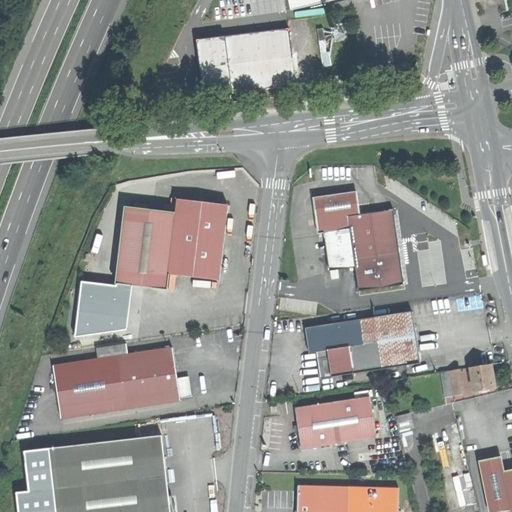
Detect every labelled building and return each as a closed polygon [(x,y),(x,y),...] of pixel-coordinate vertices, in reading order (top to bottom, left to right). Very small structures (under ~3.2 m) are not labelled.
[(289,0),(292,13),(348,0),(289,0)] [(197,43),(204,100),(251,94),(283,91),(296,89),(293,70),(289,32),(245,37),(197,43)] [(318,33),(321,56),(327,56),(325,33),(318,33)] [(330,55),(327,56),(321,56),(322,70),(332,69),(330,55)] [(342,217),(348,216),(359,215),(356,193),(314,198),(317,217),(319,233),(343,230),(342,217)] [(177,199),(176,214),(169,274),(219,280),(223,244),(228,205),(177,199)] [(125,209),(116,284),(167,290),(169,274),(176,214),(125,209)] [(359,215),(348,216),(350,229),(358,291),(403,284),(392,210),(359,215)] [(343,230),(350,229),(348,216),(342,217),(343,230)] [(375,317),(379,342),(383,369),(409,365),(407,354),(419,352),(413,311),(375,317)] [(375,317),(360,320),(364,344),(379,342),(375,317)] [(329,359),(332,377),(383,369),(379,342),(364,344),(360,320),(305,328),(307,341),(309,353),(317,352),(318,360),(329,359)] [(84,350),(85,362),(127,355),(125,344),(84,350)] [(57,393),(61,419),(180,401),(179,398),(176,379),(175,368),(171,348),(127,355),(85,362),(53,367),(54,375),(57,393)] [(421,363),(419,352),(407,354),(409,365),(421,363)] [(321,379),(332,377),(329,359),(318,360),(321,379)] [(474,390),(495,387),(493,375),(491,363),(470,367),(471,371),(467,372),(468,381),(473,380),(474,390)] [(462,394),(458,369),(450,370),(454,395),(462,394)] [(445,396),(454,395),(450,370),(441,371),(445,396)] [(52,394),(57,393),(54,375),(49,376),(52,394)] [(187,378),(176,379),(179,398),(190,396),(187,378)] [(302,449),(376,438),(370,398),(295,409),(297,420),(298,426),(295,427),(296,433),(299,432),(302,449)] [(49,448),(56,511),(170,511),(166,473),(162,436),(49,448)] [(30,489),(37,488),(34,450),(26,450),(30,489)] [(511,510),(511,469),(505,471),(502,456),(481,461),(491,511),(495,511),(511,509),(511,510)] [(469,504),(467,486),(474,485),(473,473),(457,475),(460,505),(469,504)] [(213,497),(207,498),(208,511),(222,511),(220,486),(212,486),(213,497)] [(348,511),(349,488),(298,487),(297,508),(296,511),(348,511)] [(398,511),(399,489),(349,488),(348,511),(398,511)]
